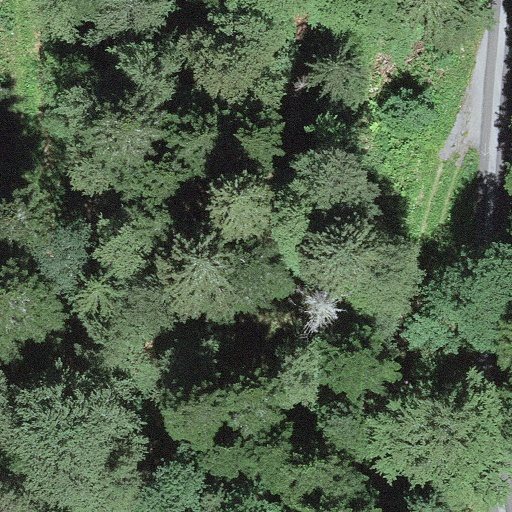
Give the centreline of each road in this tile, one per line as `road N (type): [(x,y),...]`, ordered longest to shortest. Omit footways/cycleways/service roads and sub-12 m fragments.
road 1 (unclassified): [(507,0),(483,382),(497,511)]
road 2 (track): [(382,511),(391,394),(434,206),(465,134),(502,81)]
